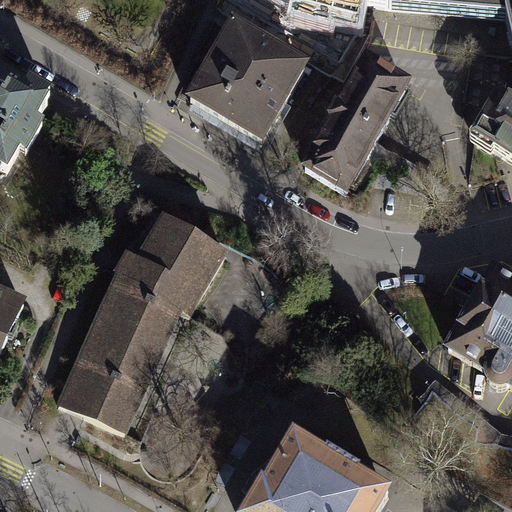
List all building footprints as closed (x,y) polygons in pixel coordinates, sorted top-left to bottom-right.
[(511,0),(365,0),(365,8),(393,12),(392,14),(509,24),(511,34),(511,0)] [(233,29),(186,109),(265,156),(313,75),(233,29)] [(368,64),(302,176),(349,204),(416,92),(368,64)] [(44,110),(0,84),(0,177),(4,179),(44,110)] [(511,108),(501,102),(474,146),(511,168),(511,108)] [(130,261),(120,277),(181,316),(189,321),(226,259),(166,223),(140,267),(130,261)] [(511,284),(495,274),(446,358),(511,396),(511,284)] [(125,439),(181,316),(120,277),(63,403),(62,402),(58,409),(125,439)] [(15,326),(23,309),(0,298),(0,355),(14,325),(15,326)] [(511,484),(511,440),(503,438),(437,385),(430,391),(419,400),(423,407),(413,419),(465,463),(511,484)] [(327,461),(294,442),(279,468),(271,463),(253,479),(244,494),(256,502),(249,511),(381,511),(390,498),(356,478),(357,476),(349,472),(347,472),(337,466),(337,465),(328,460),(327,461)]
